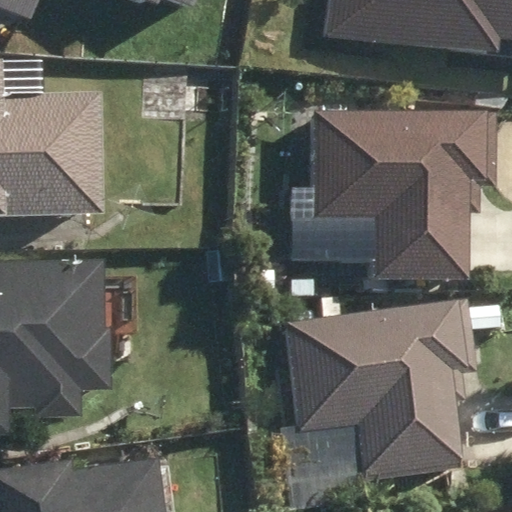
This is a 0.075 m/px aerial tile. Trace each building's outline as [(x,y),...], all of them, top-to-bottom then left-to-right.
[(149,0),(0,0),(0,9),(27,19),(34,0),(138,0),(148,4),(149,0)] [(511,0),(327,0),(324,32),(511,49),(511,0)] [(189,78),(146,75),(143,125),(186,128),(189,78)] [(0,214),(95,214),(94,96),(0,96),(0,214)] [(467,273),(468,206),(468,179),(487,180),(488,113),(305,110),(304,209),(371,210),(370,271),(467,273)] [(0,431),(5,431),(5,406),(30,406),(31,417),(76,416),(75,389),(103,389),(102,328),(100,328),(99,264),(0,265),(0,431)] [(364,475),(459,464),(448,371),(466,368),(458,303),(277,323),(289,421),(356,414),(364,475)] [(151,511),(146,464),(63,474),(62,464),(0,472),(0,511),(151,511)]
